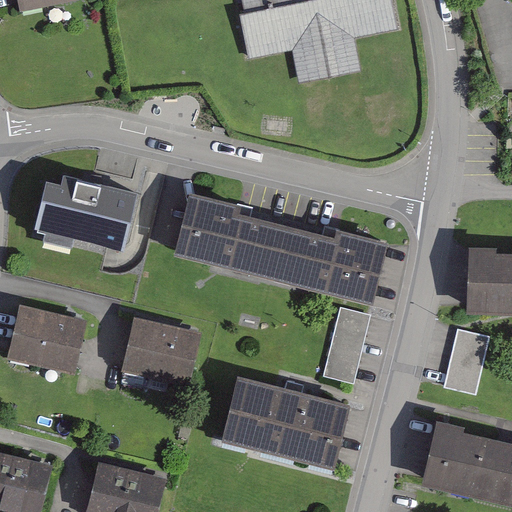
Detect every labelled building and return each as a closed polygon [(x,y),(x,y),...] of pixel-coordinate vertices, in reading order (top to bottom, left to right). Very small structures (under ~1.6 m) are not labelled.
[(84,0),(16,0),(20,15),(85,2),(84,0)] [(399,0),(240,0),(252,60),(300,51),(307,87),(364,76),(358,45),(406,36),(399,0)] [(61,172),(45,168),(33,219),(45,224),(43,231),(73,237),(75,229),(124,240),(137,183),(65,166),(61,172)] [(178,248),(274,273),(287,220),(191,196),(178,248)] [(385,245),(287,220),(274,273),(372,297),(385,245)] [(511,245),(468,244),(466,307),(511,309),(511,245)] [(89,313),(16,294),(1,352),(74,370),(89,313)] [(371,314),(339,307),(324,372),(356,380),(371,314)] [(198,326),(133,310),(121,365),(185,380),(198,326)] [(493,339),(459,330),(445,389),(479,397),(493,339)] [(351,397),(235,365),(217,430),(333,461),(351,397)] [(465,417),(438,411),(422,474),(511,496),(511,434),(464,422),(465,417)] [(42,511),(56,460),(0,445),(0,505),(26,511),(42,511)] [(160,511),(171,473),(96,454),(82,509),(94,511),(160,511)]
